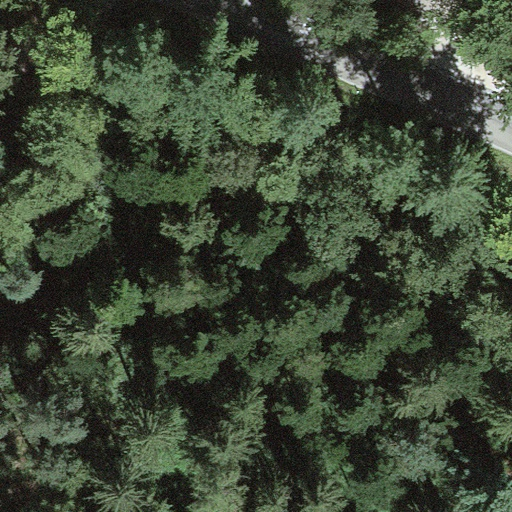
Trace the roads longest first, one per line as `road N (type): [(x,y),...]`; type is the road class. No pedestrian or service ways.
road 1 (tertiary): [(511,122),(219,0)]
road 2 (track): [(101,0),(0,67)]
